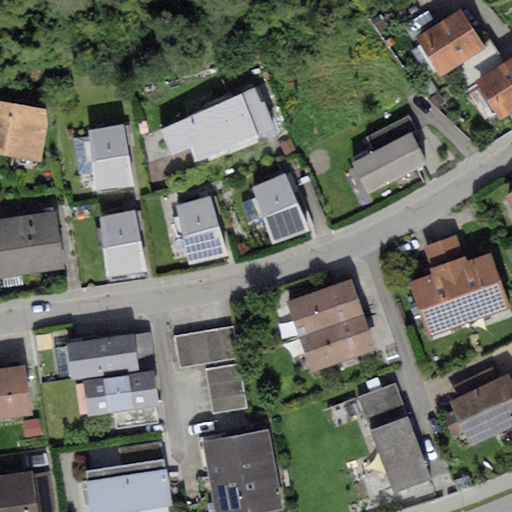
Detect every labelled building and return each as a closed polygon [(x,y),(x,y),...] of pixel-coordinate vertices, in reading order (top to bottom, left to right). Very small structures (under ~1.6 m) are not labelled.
[(461,11),(417,38),(441,77),(452,71),(485,50),(461,11)] [(379,14),(370,21),(381,36),(400,22),(393,13),(384,20),(379,14)] [(494,45),(485,50),(452,71),(463,88),(475,80),(505,62),(494,45)] [(511,57),(505,62),(475,80),(496,116),(511,107),(511,57)] [(255,88),(161,130),(170,155),(190,148),(195,164),(277,132),(264,100),(260,102),(255,88)] [(385,96),(372,103),(378,112),(390,105),(385,96)] [(45,109),(0,100),(0,154),(42,162),(48,124),(45,109)] [(366,137),(373,151),(409,133),(417,129),(410,115),(366,137)] [(123,124),(88,130),(89,136),(72,138),(77,173),(93,173),(95,190),(134,186),(123,124)] [(373,151),(351,164),(367,194),(426,163),(409,133),(373,151)] [(284,174),(251,186),(272,245),(310,230),(284,174)] [(209,197),(175,205),(189,264),(223,256),(209,197)] [(56,211),(25,215),(32,272),(64,269),(56,211)] [(133,211),(100,217),(108,277),(144,273),(133,211)] [(0,276),(32,272),(25,215),(0,217),(0,276)] [(422,246),(430,270),(449,264),(468,257),(459,233),(422,246)] [(468,257),(449,264),(470,320),(510,306),(490,253),(469,261),(468,257)] [(470,320),(449,264),(430,270),(432,276),(412,284),(431,335),(470,320)] [(287,301),(299,336),(363,314),(351,279),(287,301)] [(363,314),(299,336),(311,373),(376,351),(363,314)] [(233,326),(173,336),(178,367),(238,357),(233,326)] [(151,332),(133,334),(137,366),(155,364),(151,332)] [(133,334),(66,343),(71,378),(137,369),(137,366),(133,334)] [(240,365),(206,371),(213,414),(247,408),(240,365)] [(0,369),(0,418),(30,415),(25,367),(0,369)] [(457,400),(449,403),(453,410),(442,415),(453,437),(465,432),(471,444),(511,424),(511,385),(507,376),(499,380),(493,368),(451,387),(457,400)] [(152,371),(83,380),(87,415),(114,412),(156,407),(152,371)] [(372,430),(408,417),(395,383),(359,397),(372,430)] [(156,407),(114,412),(117,430),(159,425),(156,407)] [(408,417),(372,430),(394,491),(430,477),(408,417)] [(39,419),(23,421),(25,438),(41,436),(39,419)] [(269,428),(201,439),(212,504),(218,511),(268,511),(282,510),(269,428)] [(117,447),(120,465),(164,459),(161,441),(117,447)] [(120,465),(84,470),(89,511),(136,511),(171,507),(164,459),(120,465)] [(0,511),(36,511),(31,475),(31,472),(0,476),(0,511)] [(52,511),(47,472),(31,475),(36,511),(52,511)]
